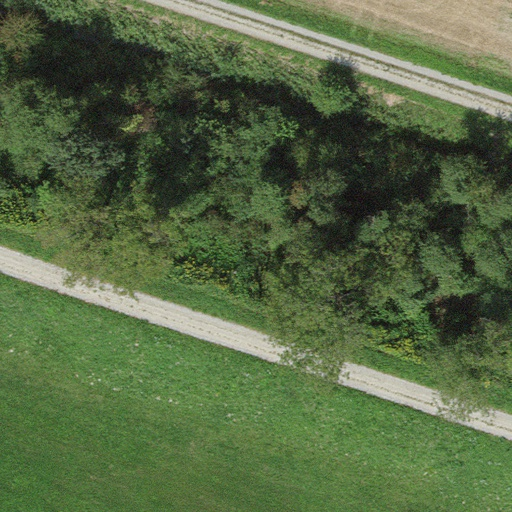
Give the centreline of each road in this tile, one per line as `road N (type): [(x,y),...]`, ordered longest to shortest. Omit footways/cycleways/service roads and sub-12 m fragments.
road 1 (track): [(0,268),(511,435)]
road 2 (track): [(192,0),(511,105)]
